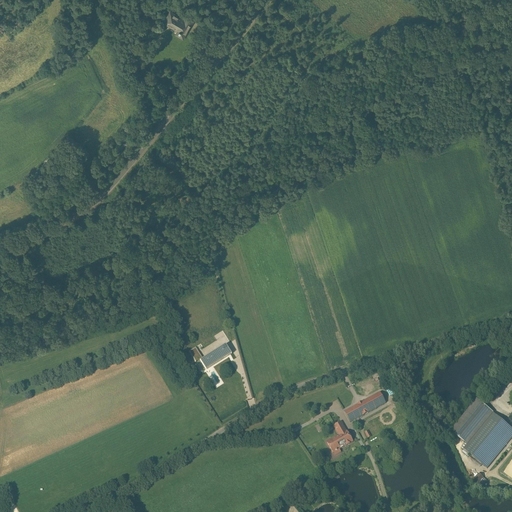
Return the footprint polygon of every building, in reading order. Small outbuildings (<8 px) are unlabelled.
[(185,21),(171,12),(164,23),(178,32),(177,34),(183,39),(194,21),(187,17),(185,21)] [(225,347),(196,366),(201,373),(202,373),(203,374),(205,373),(231,356),(225,347)] [(380,393),(344,412),(350,423),(386,403),(380,393)] [(476,400),(450,432),(467,445),(489,418),(493,413),(493,414),(493,413),(479,402),(476,400)] [(511,429),(493,414),(493,413),(489,418),(511,435),(511,429)] [(467,445),(463,450),(464,450),(471,456),(470,458),(473,460),(474,459),(487,469),(501,450),(502,451),(511,437),(511,435),(489,418),(467,445)] [(335,425),(332,427),(337,437),(346,432),(341,422),(335,425)] [(337,437),(327,443),(333,453),(353,442),(347,432),(346,432),(337,437)] [(484,477),(479,474),(471,483),(476,487),(484,477)] [(304,500),(303,498),(302,497),(297,500),(300,503),(302,506),(306,502),(304,500)]
